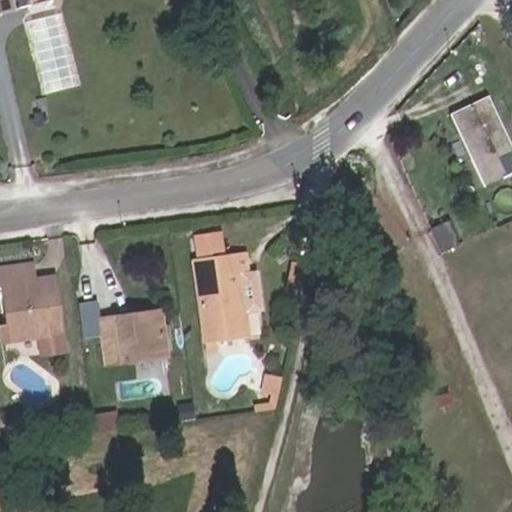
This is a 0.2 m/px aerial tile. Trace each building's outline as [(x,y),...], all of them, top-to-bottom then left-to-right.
[(0,0),(0,10),(43,0),(0,0)] [(483,182),(488,180),(511,168),(511,148),(486,95),(450,110),(458,130),(461,128),(473,151),(469,153),(483,182)] [(511,168),(488,180),(492,189),(511,179),(511,168)] [(434,225),(444,245),(452,241),(443,222),(434,225)] [(225,227),(227,238),(239,237),(238,226),(225,227)] [(191,262),(201,346),(243,340),(236,277),(244,276),(241,255),(191,262)] [(26,273),(0,275),(0,301),(4,331),(0,331),(0,344),(34,341),(36,359),(56,357),(52,317),(45,318),(43,303),(50,301),(48,286),(28,288),(26,273)] [(45,318),(52,317),(50,301),(43,303),(45,318)] [(128,328),(155,325),(154,316),(127,319),(128,328)] [(128,328),(127,319),(96,323),(100,367),(159,359),(155,325),(128,328)] [(190,428),(188,409),(179,410),(180,429),(190,428)] [(68,425),(71,445),(91,442),(87,417),(67,420),(68,425)] [(113,419),(88,422),(91,442),(116,438),(113,419)]
